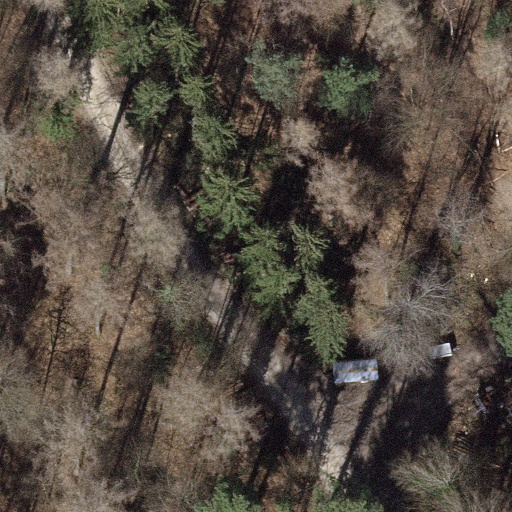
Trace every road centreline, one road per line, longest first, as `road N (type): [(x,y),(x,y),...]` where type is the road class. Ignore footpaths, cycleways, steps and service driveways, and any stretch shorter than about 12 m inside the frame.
road 1 (track): [(348,511),(328,454),(151,215),(52,0)]
road 2 (track): [(511,344),(364,418),(328,454)]
